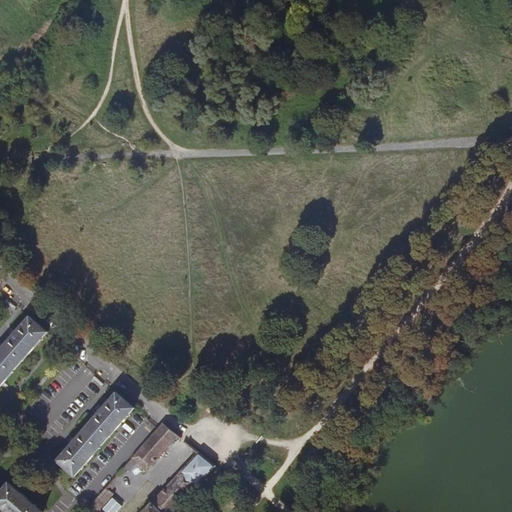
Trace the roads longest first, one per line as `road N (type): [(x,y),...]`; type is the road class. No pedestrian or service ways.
road 1 (track): [(511,142),(0,157)]
road 2 (track): [(304,443),(511,191)]
road 3 (unclassified): [(160,411),(0,274)]
road 4 (track): [(0,54),(137,154)]
road 5 (unclassified): [(75,511),(160,411)]
